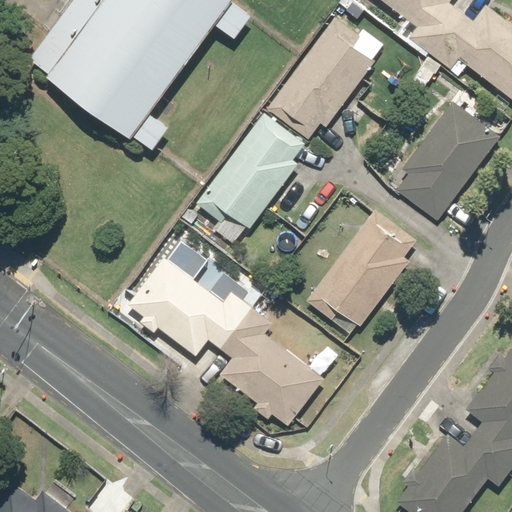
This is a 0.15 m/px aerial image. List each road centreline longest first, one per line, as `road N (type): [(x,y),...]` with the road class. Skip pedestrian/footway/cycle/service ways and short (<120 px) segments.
road 1 (residential): [(511,223),(463,316),(312,511)]
road 2 (secondary): [(0,317),(254,511)]
